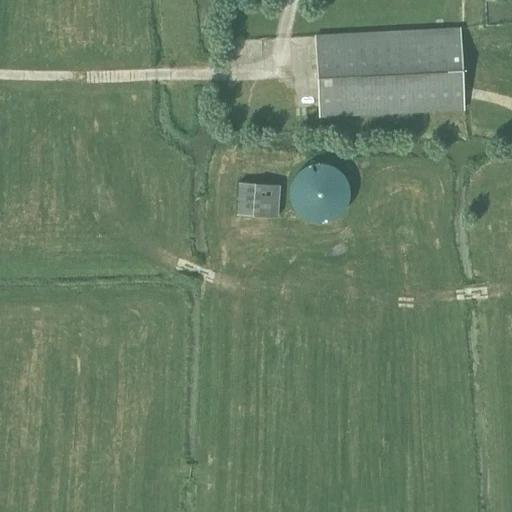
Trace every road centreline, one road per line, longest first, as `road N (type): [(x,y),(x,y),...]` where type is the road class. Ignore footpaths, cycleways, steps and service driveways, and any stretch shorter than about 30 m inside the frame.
road 1 (track): [(91,75),(85,146),(104,201),(174,264),(214,277),(399,300),(487,292),(511,241)]
road 2 (track): [(0,74),(279,70),(295,0)]
